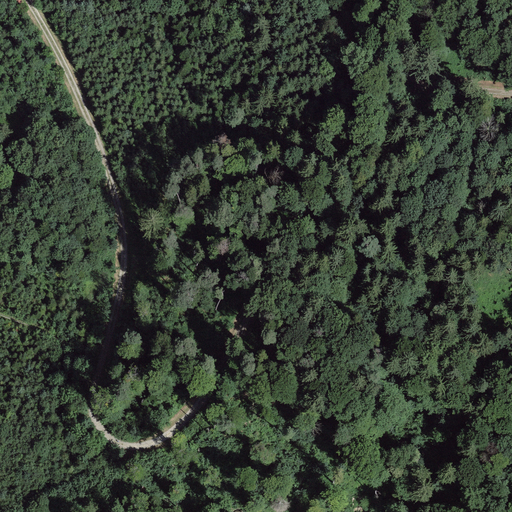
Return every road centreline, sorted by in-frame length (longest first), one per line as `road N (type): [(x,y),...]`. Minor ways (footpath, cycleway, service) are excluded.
road 1 (track): [(103,359),(94,415),(126,446),(151,446),(198,409),(337,107),(353,44),(420,84),(511,97)]
road 2 (track): [(29,0),(110,168),(124,279),(103,359)]
